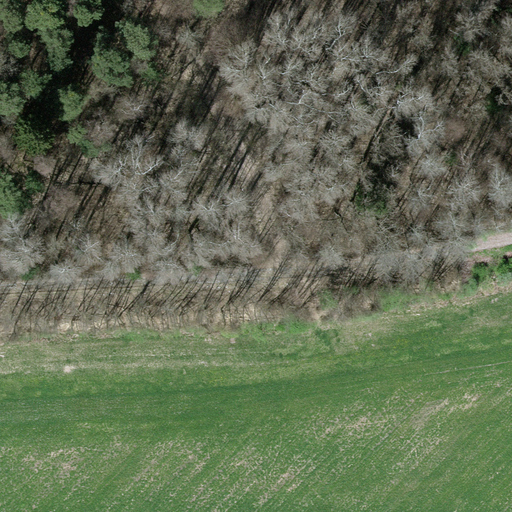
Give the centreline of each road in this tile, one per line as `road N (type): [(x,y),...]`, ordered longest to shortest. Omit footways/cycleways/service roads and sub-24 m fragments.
road 1 (track): [(511,239),(425,258),(0,288)]
road 2 (track): [(361,262),(179,0)]
